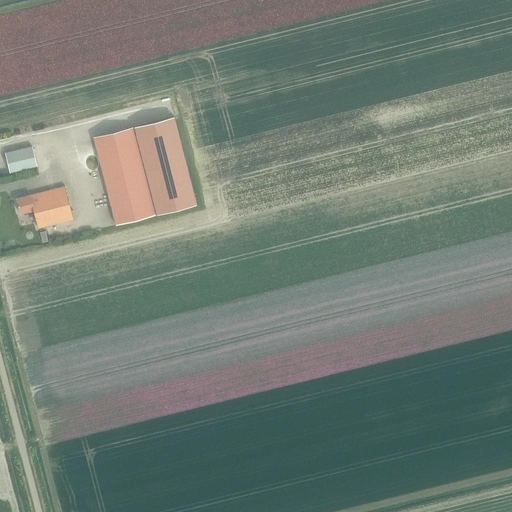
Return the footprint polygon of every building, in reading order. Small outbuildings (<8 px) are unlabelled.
[(121,110),(122,116),(131,114),(130,107),(121,110)] [(174,118),(133,129),(135,136),(155,214),(196,204),(174,118)] [(135,136),(96,146),(116,224),(155,214),(135,136)] [(9,172),(36,166),(31,146),(5,152),(9,172)] [(38,228),(72,219),(64,186),(17,198),(20,213),(34,209),(38,228)]
